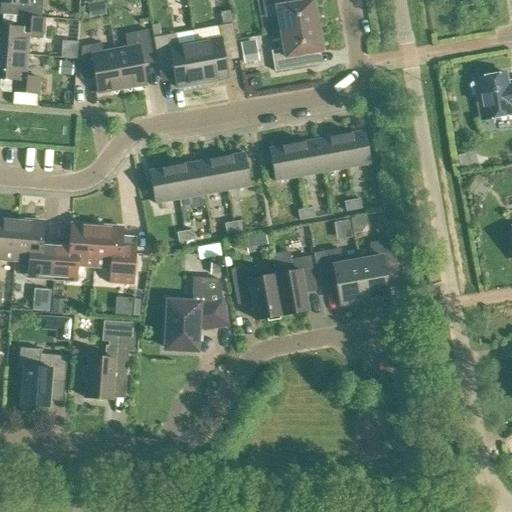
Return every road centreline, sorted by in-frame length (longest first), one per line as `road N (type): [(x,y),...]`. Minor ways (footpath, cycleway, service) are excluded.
road 1 (unclassified): [(511,507),(497,494),(468,418),(397,0)]
road 2 (residential): [(347,0),(358,61),(343,90),(148,127),(71,183),(0,178)]
road 3 (residential): [(0,437),(189,447),(249,365),(268,352),(363,331)]
